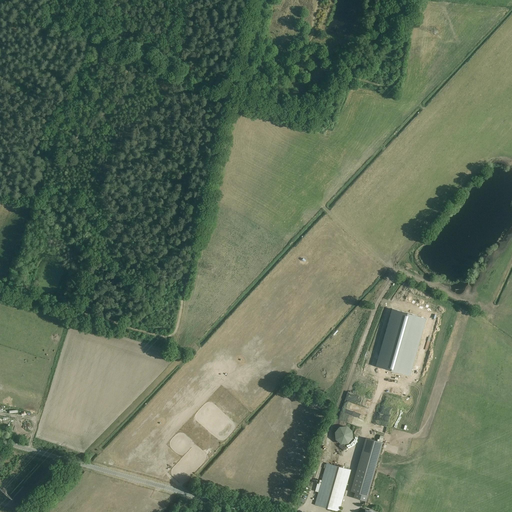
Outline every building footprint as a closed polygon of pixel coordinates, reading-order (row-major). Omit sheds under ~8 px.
[(392,308),(376,366),(409,375),(426,317),(392,308)] [(383,426),(386,412),(375,410),(374,419),(378,420),(377,425),(383,426)] [(344,426),(343,426),(341,427),(340,427),(339,428),(338,429),(337,429),(337,430),(336,431),(336,432),(335,433),(335,434),(335,435),(335,436),(335,437),(336,438),(336,439),(337,440),(337,441),(338,442),(339,442),(340,443),(341,443),(343,444),(344,444),(346,444),(347,443),(348,443),(349,442),(350,442),(351,441),(351,440),(352,439),(352,438),(353,437),(353,436),(353,435),(353,434),(353,433),(352,431),(351,429),(350,428),(349,428),(348,427),(347,427),(346,426),(345,426),(344,426)] [(366,438),(351,491),(355,492),(354,498),(366,501),(383,443),(366,438)] [(327,463),(315,504),(339,511),(351,470),(327,463)]
